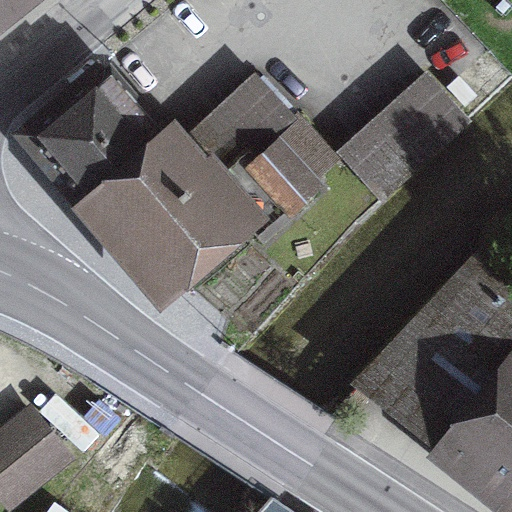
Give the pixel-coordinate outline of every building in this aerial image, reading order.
[(37,135),(89,195),(162,132),(111,72),(37,135)] [(338,154),(377,198),(465,119),(426,75),(338,154)] [(249,161),(293,121),(253,78),(188,138),(207,159),(211,164),(218,172),(240,152),(249,161)] [(338,158),(298,116),(278,135),(317,177),(338,158)] [(204,162),(171,124),(162,132),(89,195),(162,281),(240,215),(209,179),(205,183),(195,171),(203,165),(206,168),(211,164),(207,159),(204,162)] [(315,184),(280,146),(254,169),(289,208),(315,184)] [(511,276),(504,270),(511,259),(511,238),(505,233),(487,255),(482,252),(365,375),(511,493),(511,276)] [(30,409),(0,433),(0,492),(9,504),(68,457),(30,409)] [(293,511),(273,498),(259,511),(293,511)]
